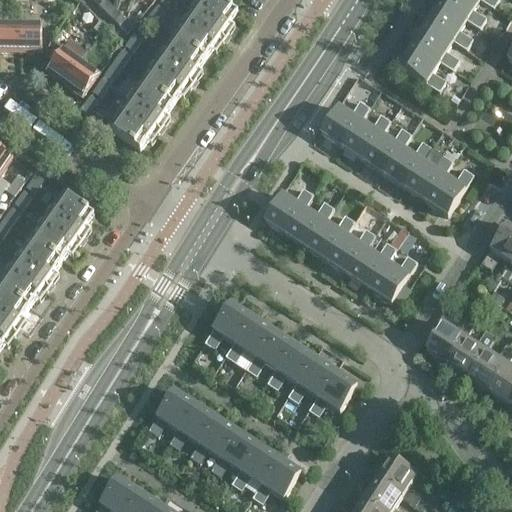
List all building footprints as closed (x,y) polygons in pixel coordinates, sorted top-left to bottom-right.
[(165,0),(161,6),(168,12),(178,0),(165,0)] [(216,0),(206,0),(192,19),(226,43),(230,38),(226,36),(239,17),(234,13),(216,0)] [(444,0),(439,8),(466,26),(479,34),(485,26),(471,17),(479,4),(473,0),(444,0)] [(473,0),(479,4),(493,13),(499,4),(492,0),(473,0)] [(99,9),(107,17),(113,11),(105,3),(99,9)] [(426,29),(452,46),(466,55),(472,46),(458,37),(466,26),(439,8),(426,29)] [(158,9),(148,21),(155,27),(166,15),(158,9)] [(113,11),(107,17),(114,25),(121,18),(117,15),(113,11)] [(119,30),(126,24),(121,18),(114,25),(119,30)] [(192,19),(176,43),(206,63),(219,45),(223,48),(226,43),(192,19)] [(148,21),(137,33),(145,40),(155,27),(148,21)] [(93,32),(100,38),(106,30),(100,24),(93,32)] [(134,31),(126,24),(119,30),(127,38),(134,31)] [(1,56),(21,57),(22,28),(2,28),(1,56)] [(22,28),(21,57),(42,57),(42,29),(22,28)] [(412,50),(439,67),(452,76),(458,67),(445,58),(452,46),(426,29),(412,50)] [(106,30),(100,38),(106,43),(113,36),(106,30)] [(134,37),(130,44),(138,49),(143,42),(134,37)] [(48,76),(66,88),(82,65),(81,65),(88,56),(70,43),(64,53),(56,64),(48,76)] [(176,43),(160,65),(194,89),(197,85),(193,82),(206,63),(176,43)] [(130,44),(125,51),(133,56),(138,49),(130,44)] [(56,45),(48,58),(53,61),(62,49),(56,45)] [(399,71),(439,97),(445,87),(432,78),(439,67),(412,50),(399,71)] [(123,53),(113,66),(122,72),(131,59),(123,53)] [(82,65),(66,88),(83,101),(100,78),(82,65)] [(160,65),(144,88),(173,109),(186,90),(191,94),(194,89),(160,65)] [(102,83),(97,89),(106,95),(110,88),(109,87),(111,84),(113,85),(122,72),(113,66),(104,79),(105,80),(103,83),(102,83)] [(144,88),(128,111),(162,135),(165,131),(160,127),(173,109),(144,88)] [(106,95),(97,89),(93,96),(101,102),(106,95)] [(82,113),(89,119),(99,105),(90,99),(81,113),(82,113)] [(492,99),(483,122),(499,128),(508,105),(492,99)] [(322,139),(344,154),(362,127),(370,114),(360,108),(352,121),(339,112),(322,139)] [(128,111),(111,134),(140,155),(153,136),(159,140),(162,135),(128,111)] [(344,154),(365,167),(382,140),(390,127),(381,121),(373,134),(362,127),(344,154)] [(365,167),(386,180),(403,154),(412,141),(403,135),(395,148),(382,140),(365,167)] [(386,180),(407,194),(432,154),(423,148),(415,161),(403,154),(386,180)] [(0,153),(0,178),(2,180),(13,163),(0,153)] [(407,194),(428,207),(444,181),(453,168),(444,162),(432,154),(407,194)] [(444,181),(428,207),(449,221),(474,181),(466,176),(457,189),(444,181)] [(37,179),(36,178),(27,192),(35,198),(44,184),(37,179)] [(17,180),(12,187),(21,193),(26,186),(17,180)] [(21,193),(12,187),(8,194),(16,200),(21,193)] [(24,195),(19,202),(28,208),(33,201),(24,195)] [(265,227),(288,241),(305,214),(314,201),(305,195),(296,209),(283,200),(265,227)] [(64,199),(47,223),(82,247),(86,242),(81,239),(94,220),(64,199)] [(19,202),(15,208),(23,214),(28,208),(19,202)] [(288,241),(309,254),(326,228),(335,214),(325,208),(317,222),(305,214),(288,241)] [(12,211),(3,225),(12,230),(21,217),(12,211)] [(309,254),(329,268),(347,241),(355,228),(346,222),(338,236),(326,228),(309,254)] [(47,223),(31,246),(61,267),(73,249),(79,253),(82,247),(47,223)] [(12,230),(3,225),(0,229),(0,241),(3,243),(12,230)] [(499,262),(511,269),(511,266),(511,232),(507,229),(481,269),(491,275),(499,262)] [(329,268),(350,281),(376,241),(367,236),(358,249),(347,241),(329,268)] [(350,281),(371,295),(389,268),(397,255),(376,241),(350,281)] [(31,246),(15,269),(50,293),(54,288),(48,285),(61,267),(31,246)] [(9,257),(0,250),(0,266),(2,267),(5,262),(9,257)] [(434,256),(427,251),(421,260),(428,265),(434,256)] [(389,268),(371,295),(392,308),(418,268),(410,263),(401,276),(389,268)] [(511,286),(511,266),(511,269),(502,282),(511,288),(511,286)] [(15,269),(0,290),(0,293),(28,313),(41,295),(46,299),(50,293),(15,269)] [(0,293),(0,327),(17,339),(21,334),(16,331),(28,313),(0,293)] [(503,301),(494,295),(489,302),(498,308),(503,301)] [(222,341),(235,349),(253,322),(235,310),(231,308),(205,349),(214,354),(222,341)] [(244,355),(256,363),(274,335),(253,322),(235,349),(226,362),(235,368),(244,355)] [(425,354),(448,369),(465,343),(474,329),(465,323),(456,337),(442,328),(440,332),(425,354)] [(495,326),(487,338),(494,343),(502,330),(495,326)] [(17,339),(0,327),(0,352),(8,340),(14,344),(17,339)] [(264,368),(276,376),(294,348),(274,335),(256,363),(247,376),(255,381),(264,368)] [(448,369),(469,382),(486,356),(494,343),(487,338),(485,337),(477,350),(465,343),(448,369)] [(285,382),(297,389),(314,361),(294,348),(276,376),(268,389),(277,395),(285,382)] [(469,382),(490,396),(511,361),(511,353),(507,351),(506,350),(498,363),(486,356),(469,382)] [(200,356),(194,365),(203,370),(208,361),(200,356)] [(306,395),(317,403),(335,375),(314,361),(297,389),(288,402),(297,408),(306,395)] [(511,361),(490,396),(511,409),(511,407),(511,361)] [(335,375),(317,403),(309,416),(318,422),(327,408),(341,417),(358,390),(335,375)] [(166,427),(179,436),(196,409),(175,395),(149,435),(157,441),(166,427)] [(187,441),(199,449),(217,422),(196,409),(179,436),(170,449),(179,455),(187,441)] [(208,454),(220,463),(238,436),(217,422),(199,449),(190,462),(199,468),(208,454)] [(229,468),(241,476),(258,449),(238,436),(220,463),(211,476),(220,482),(229,468)] [(250,482),(262,489),(279,463),(258,449),(241,476),(232,489),(241,495),(250,482)] [(390,461),(375,485),(402,502),(415,511),(420,504),(421,502),(408,493),(417,479),(390,461)] [(279,463),(262,489),(253,503),(262,508),(271,495),(285,504),(302,477),(279,463)] [(128,511),(138,496),(117,483),(98,511),(128,511)] [(375,485),(362,505),(372,511),(395,511),(402,502),(375,485)] [(158,511),(160,510),(138,496),(128,511),(158,511)]
